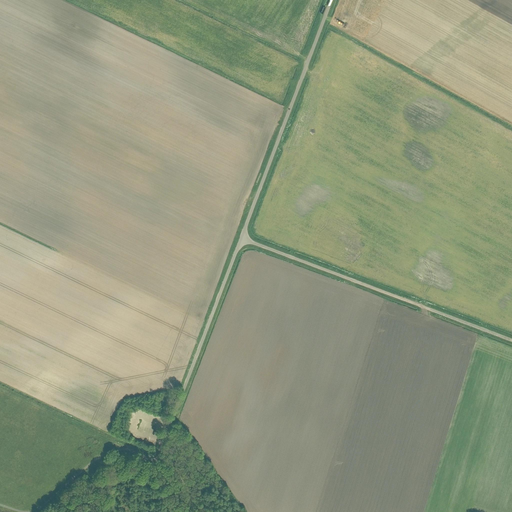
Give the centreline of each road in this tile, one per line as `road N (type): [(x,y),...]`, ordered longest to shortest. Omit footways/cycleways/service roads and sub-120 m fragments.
road 1 (unclassified): [(511,340),(241,238)]
road 2 (unclassified): [(241,238),(331,0)]
road 3 (unclassified): [(155,461),(241,238)]
road 4 (track): [(126,449),(0,387)]
